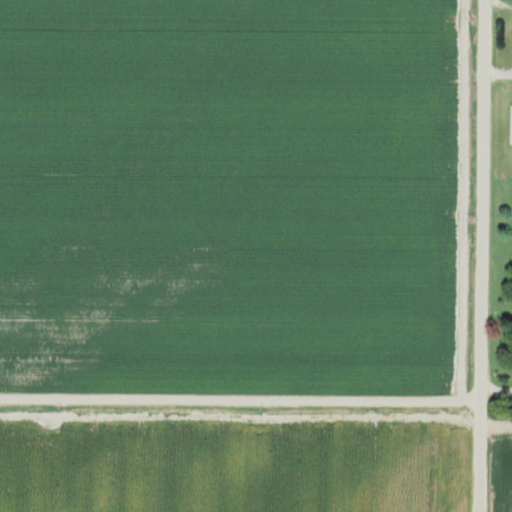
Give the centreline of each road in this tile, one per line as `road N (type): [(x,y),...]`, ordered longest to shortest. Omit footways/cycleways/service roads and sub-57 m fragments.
road 1 (residential): [(481,511),(486,0)]
road 2 (residential): [(483,402),(0,400)]
